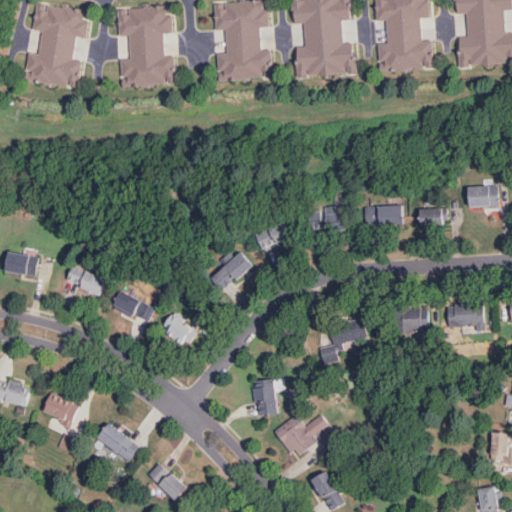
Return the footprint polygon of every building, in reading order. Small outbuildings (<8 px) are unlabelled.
[(299,72),(298,43),(308,43),(307,18),(296,18),(294,0),(349,0),(350,14),(339,15),(341,41),(353,40),(355,68),(299,72)] [(384,75),(383,46),(393,45),(392,20),(381,21),(379,0),(434,0),(435,17),(424,17),(425,43),(438,43),(440,71),(384,75)] [(511,56),(463,63),(460,35),(470,34),(467,9),(456,10),(454,0),(509,0),(510,2),(499,4),(502,30),(511,28),(511,56)] [(217,84),(216,55),(226,55),(225,30),(214,30),(212,7),(267,3),(268,26),(257,27),(259,53),(271,52),(273,80),(217,84)] [(27,82),(31,54),(42,55),(46,30),(35,29),(38,5),(92,13),(89,36),(78,34),(74,60),(86,62),(82,90),(27,82)] [(124,87),(122,58),(133,57),(131,32),(121,33),(119,9),(173,6),(175,29),(164,29),(165,55),(178,55),(180,83),(124,87)] [(502,200),(468,201),(467,187),(501,185),(502,200)] [(405,219),(372,220),(371,206),(405,204),(405,219)] [(456,220),(422,222),(421,207),(455,205),(456,220)] [(350,220),(316,223),(315,209),(349,206),(350,220)] [(296,232),(265,246),(259,232),(290,219),(296,232)] [(252,262),(226,284),(217,273),(242,251),(252,262)] [(42,274),(9,268),(12,253),(45,259),(42,274)] [(101,291),(70,277),(76,264),(107,278),(101,291)] [(148,315),(118,301),(124,288),(154,302),(148,315)] [(485,318),(451,320),(451,305),(484,304),(485,318)] [(435,324),(402,325),(402,310),(435,310),(435,324)] [(191,343),(164,323),(172,312),(200,331),(191,343)] [(367,334),(335,342),(331,328),(364,319),(367,334)] [(342,359),(340,352),(348,350),(346,345),(356,343),(353,329),(333,334),(335,344),(323,347),(327,362),(342,359)] [(262,412),(259,379),(273,378),(277,411),(262,412)] [(29,401),(0,394),(0,380),(32,387),(29,401)] [(76,420),(46,405),(52,392),(82,407),(76,420)] [(303,451),(282,425),(294,416),(314,442),(303,451)] [(129,455),(102,434),(111,423),(138,443),(129,455)] [(510,430),(505,463),(491,461),(496,428),(510,430)] [(61,447),(76,453),(83,438),(69,431),(61,447)] [(179,497),(154,475),(163,464),(188,486),(179,497)] [(332,507),(314,479),(326,471),(345,499),(332,507)] [(497,485),(501,511),(486,511),(482,488),(497,485)]
